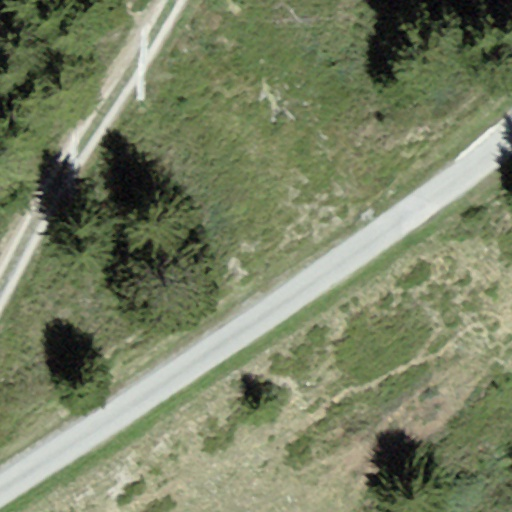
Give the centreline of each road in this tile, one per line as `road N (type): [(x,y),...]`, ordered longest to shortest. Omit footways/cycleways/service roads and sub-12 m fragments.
road 1 (unclassified): [(511,127),(335,270),(0,486)]
road 2 (track): [(175,0),(0,292)]
